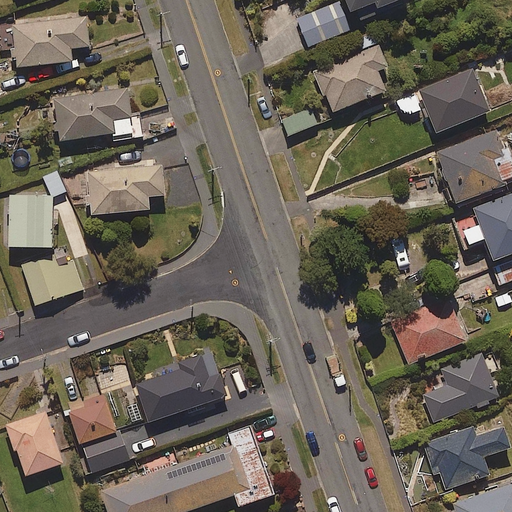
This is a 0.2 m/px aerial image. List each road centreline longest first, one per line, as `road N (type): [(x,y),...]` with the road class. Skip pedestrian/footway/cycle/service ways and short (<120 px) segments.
road 1 (residential): [(0,345),(274,249)]
road 2 (secondary): [(274,249),(363,511)]
road 3 (secondary): [(189,0),(274,249)]
